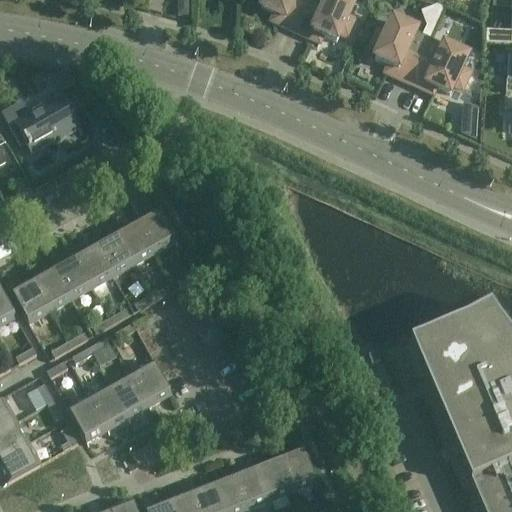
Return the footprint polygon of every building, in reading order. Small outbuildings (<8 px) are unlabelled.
[(280,28),(295,35),(311,0),(259,0),(264,2),(260,11),(283,22),(280,28)] [(337,0),(311,0),(295,35),(310,42),(313,35),(336,46),(340,37),(348,41),(355,25),(347,21),(354,8),(337,0)] [(429,42),(392,25),(385,38),(377,34),(370,51),(378,54),(374,63),(397,74),(394,80),(408,87),(429,42)] [(467,59),(429,42),(408,87),(423,94),(426,87),(449,98),(453,89),(461,93),(469,76),(461,73),(467,59)] [(29,118),(22,105),(1,117),(19,150),(25,147),(28,152),(29,151),(31,156),(53,144),(54,148),(56,147),(51,139),(74,126),(80,138),(82,137),(61,100),(29,118)] [(176,245),(158,212),(136,225),(154,257),(176,245)] [(154,257),(136,225),(115,236),(133,269),(154,257)] [(133,269),(115,236),(94,248),(112,281),(133,269)] [(112,281),(94,248),(73,260),(91,293),(112,281)] [(91,293),(73,260),(52,272),(70,304),(91,293)] [(70,304),(52,272),(31,284),(49,316),(70,304)] [(197,282),(193,275),(176,285),(179,292),(197,282)] [(49,316),(31,284),(9,296),(28,328),(49,316)] [(171,297),(167,290),(150,300),(154,306),(171,297)] [(203,302),(197,291),(176,303),(182,314),(203,302)] [(0,295),(0,330),(15,322),(0,295)] [(154,306),(150,300),(134,309),(138,316),(154,306)] [(209,312),(203,302),(182,314),(188,324),(209,312)] [(215,322),(209,312),(188,324),(194,334),(215,322)] [(511,511),(511,341),(489,312),(409,346),(480,511),(511,511)] [(129,320),(125,314),(108,323),(112,330),(129,320)] [(157,328),(151,317),(131,329),(135,335),(137,339),(157,328)] [(221,333),(215,322),(194,334),(200,344),(221,333)] [(112,330),(108,323),(92,332),(96,339),(112,330)] [(163,338),(157,328),(137,339),(142,349),(163,338)] [(135,335),(131,329),(114,338),(117,345),(135,335)] [(227,344),(221,333),(200,344),(206,356),(227,344)] [(87,344),(84,337),(67,347),(71,354),(87,344)] [(168,347),(163,338),(142,349),(148,358),(168,347)] [(105,343),(88,353),(92,359),(109,350),(105,343)] [(71,354),(67,347),(50,356),(54,363),(71,354)] [(174,358),(168,347),(148,358),(152,366),(154,369),(174,358)] [(36,359),(32,352),(15,362),(18,369),(36,359)] [(92,359),(88,353),(72,362),(76,369),(92,359)] [(180,369),(174,358),(154,369),(160,380),(180,369)] [(170,398),(160,380),(154,369),(152,366),(130,378),(149,411),(170,398)] [(0,379),(10,374),(6,367),(0,370),(0,379)] [(46,377),(50,383),(67,373),(63,367),(46,377)] [(149,411),(130,378),(109,390),(128,422),(149,411)] [(44,389),(37,393),(46,409),(53,406),(44,389)] [(128,422),(109,390),(89,402),(107,434),(128,422)] [(107,434),(89,402),(67,414),(85,446),(107,434)] [(0,406),(0,435),(16,427),(3,405),(0,406)] [(62,422),(53,406),(46,409),(56,426),(62,422)] [(0,462),(27,448),(16,427),(0,435),(0,462)] [(60,435),(70,452),(77,448),(67,431),(60,435)] [(40,469),(27,448),(0,462),(0,474),(7,488),(40,469)] [(315,486),(302,451),(278,461),(292,495),(315,486)] [(292,495),(278,461),(256,469),(270,504),(292,495)] [(249,511),(270,504),(256,469),(234,478),(247,511),(249,511)] [(247,511),(234,478),(212,487),(221,511),(247,511)] [(221,511),(212,487),(189,496),(195,511),(221,511)] [(195,511),(189,496),(167,505),(169,511),(195,511)]
